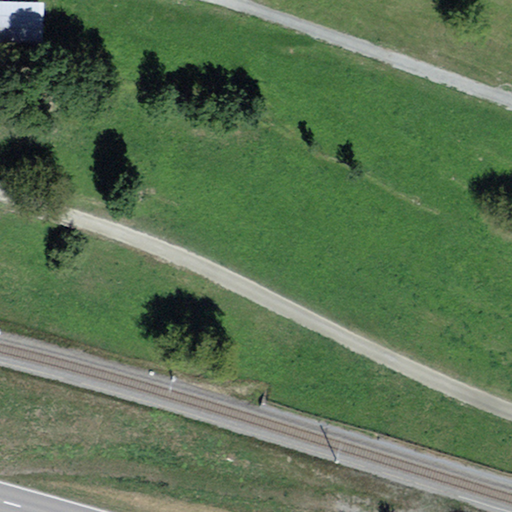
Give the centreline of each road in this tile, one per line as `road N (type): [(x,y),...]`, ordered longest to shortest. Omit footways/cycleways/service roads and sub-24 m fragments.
road 1 (track): [(511,408),(0,191)]
road 2 (track): [(511,102),(212,0)]
